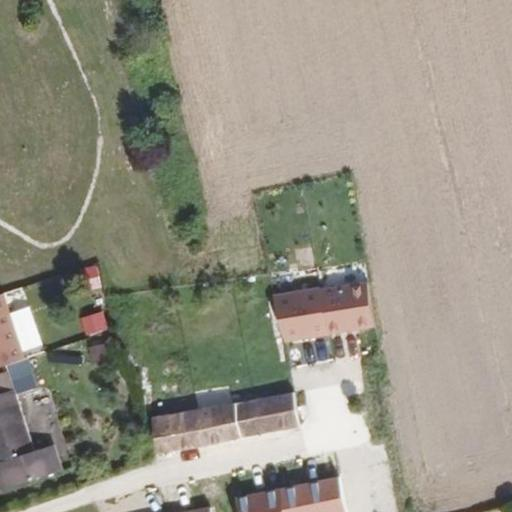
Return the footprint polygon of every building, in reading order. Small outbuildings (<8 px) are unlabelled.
[(323,284),(276,292),(285,341),(331,333),(323,284)] [(257,398),(162,420),(171,452),(301,424),(295,391),(267,397),(257,398)] [(18,413),(0,419),(0,485),(8,510),(66,490),(56,464),(38,470),(18,413)] [(295,511),(288,468),(267,475),(270,492),(260,495),(264,511),(295,511)] [(264,511),(260,495),(230,502),(232,511),(264,511)]
